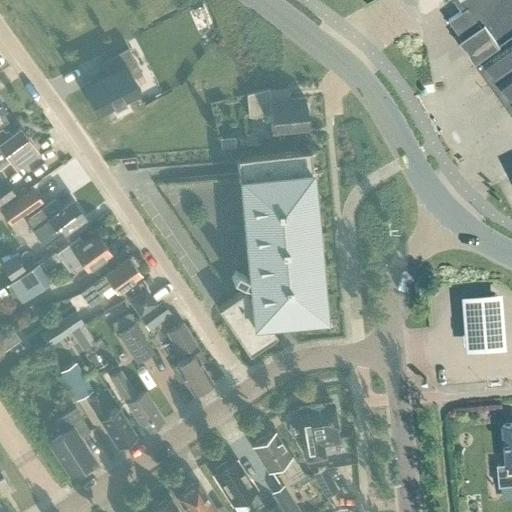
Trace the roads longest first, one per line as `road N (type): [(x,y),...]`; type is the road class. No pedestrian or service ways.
road 1 (unclassified): [(247,391),(0,28)]
road 2 (secondary): [(450,214),(365,85),(261,0)]
road 3 (tertiary): [(60,511),(247,391)]
road 4 (residential): [(408,511),(392,351)]
road 5 (tertiary): [(392,351),(389,318),(402,267),(450,214)]
road 6 (tertiary): [(247,391),(297,361),(392,351)]
